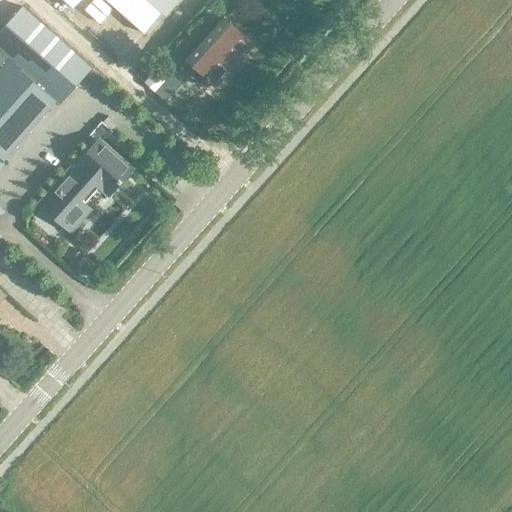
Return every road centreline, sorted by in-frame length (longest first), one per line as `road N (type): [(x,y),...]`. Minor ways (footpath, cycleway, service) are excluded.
road 1 (tertiary): [(0,449),(399,0)]
road 2 (unknown): [(29,0),(243,175)]
